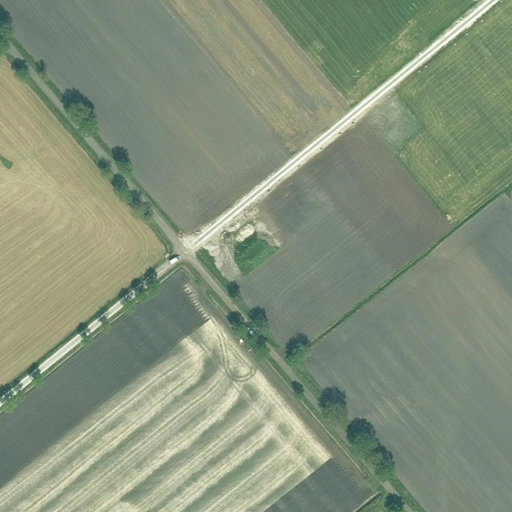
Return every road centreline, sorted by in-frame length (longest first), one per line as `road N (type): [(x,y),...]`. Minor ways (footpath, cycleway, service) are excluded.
road 1 (unclassified): [(407,511),(0,37)]
road 2 (track): [(0,401),(183,252)]
